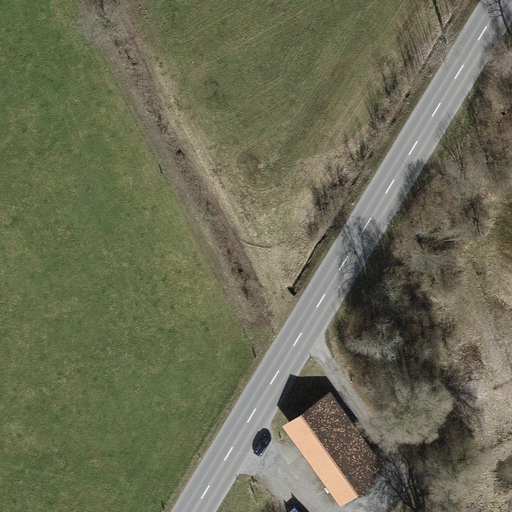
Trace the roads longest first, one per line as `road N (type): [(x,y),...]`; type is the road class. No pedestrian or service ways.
road 1 (tertiary): [(501,0),(192,511)]
road 2 (unknown): [(307,322),(392,449),(398,483),(375,511)]
